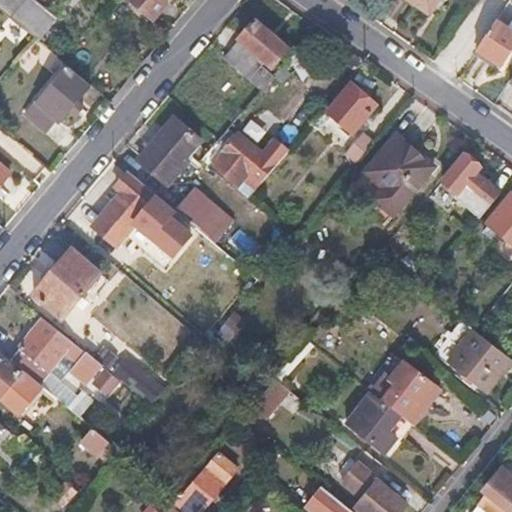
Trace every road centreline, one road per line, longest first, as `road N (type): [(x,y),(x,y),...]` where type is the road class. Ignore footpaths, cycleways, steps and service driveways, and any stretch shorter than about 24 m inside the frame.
road 1 (residential): [(0,263),(225,0)]
road 2 (residential): [(437,84),(316,0)]
